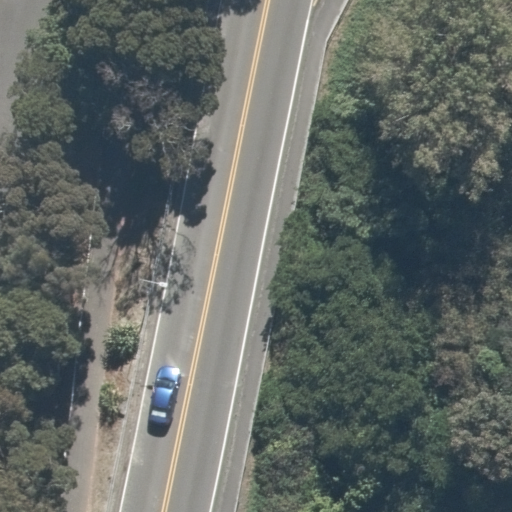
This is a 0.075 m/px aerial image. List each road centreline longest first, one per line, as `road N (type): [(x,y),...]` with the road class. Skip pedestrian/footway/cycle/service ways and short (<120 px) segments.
road 1 (secondary): [(269,0),(162,511)]
road 2 (residential): [(50,0),(0,232)]
